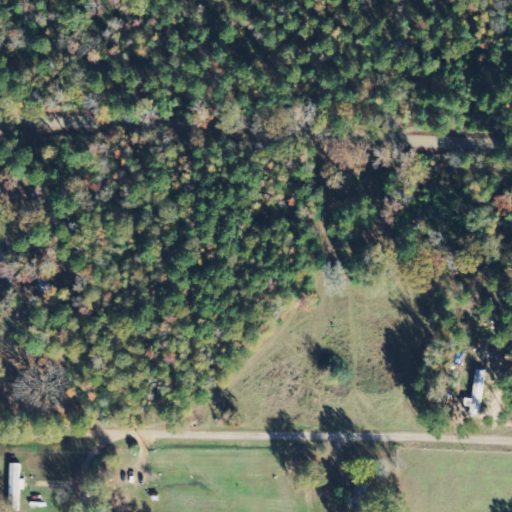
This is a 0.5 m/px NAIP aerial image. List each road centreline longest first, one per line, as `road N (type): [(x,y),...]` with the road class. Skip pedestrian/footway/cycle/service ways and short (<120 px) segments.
road 1 (residential): [(0,140),(511,160)]
road 2 (residential): [(0,439),(511,435)]
